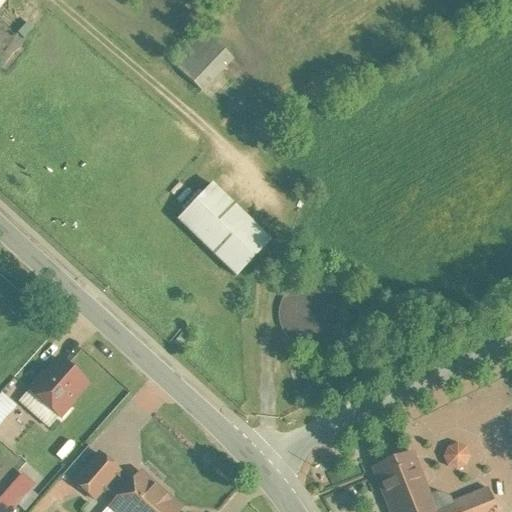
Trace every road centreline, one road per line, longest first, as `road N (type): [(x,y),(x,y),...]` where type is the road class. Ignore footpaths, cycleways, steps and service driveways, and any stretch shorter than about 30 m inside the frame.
road 1 (tertiary): [(261,467),(0,228)]
road 2 (unclassified): [(511,341),(261,467)]
